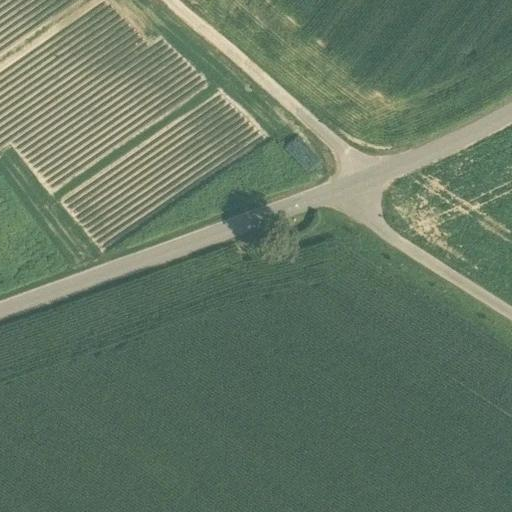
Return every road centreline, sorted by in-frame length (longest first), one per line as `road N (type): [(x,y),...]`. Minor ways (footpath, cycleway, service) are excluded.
road 1 (unclassified): [(0,315),(346,189),(511,111)]
road 2 (track): [(172,0),(372,178)]
road 3 (track): [(511,317),(391,242),(346,189)]
